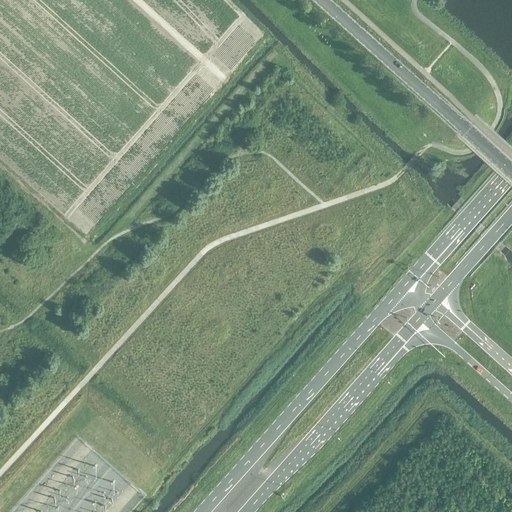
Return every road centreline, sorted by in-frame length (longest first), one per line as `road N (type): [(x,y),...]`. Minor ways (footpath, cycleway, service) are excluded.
road 1 (primary): [(404,286),(204,511)]
road 2 (tertiary): [(511,171),(320,0)]
road 3 (primary): [(254,511),(422,318)]
road 4 (trunk): [(511,168),(404,286)]
road 5 (secondary): [(422,318),(511,398)]
